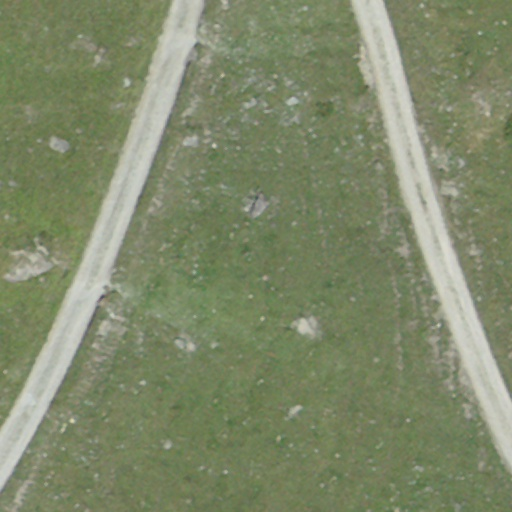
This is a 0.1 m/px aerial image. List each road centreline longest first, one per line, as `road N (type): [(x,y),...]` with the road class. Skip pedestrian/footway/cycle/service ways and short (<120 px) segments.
road 1 (track): [(188,0),(87,285),(0,463)]
road 2 (track): [(511,438),(424,217),(367,0)]
